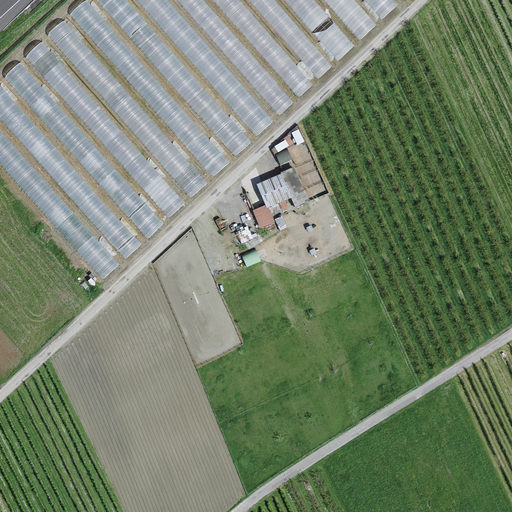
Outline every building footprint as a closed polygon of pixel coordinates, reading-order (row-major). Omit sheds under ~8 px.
[(127,0),(96,0),(232,158),(249,142),(127,0)] [(136,0),(255,134),(270,122),(164,0),(136,0)] [(174,0),(278,117),(292,103),(199,0),(174,0)] [(212,0),(233,25),(296,95),(310,84),(262,27),(238,0),(212,0)] [(244,0),(313,78),(328,66),(271,0),(244,0)] [(281,0),(334,61),(352,46),(310,0),(281,0)] [(319,0),(356,42),(373,26),(350,0),(319,0)] [(362,0),(379,19),(396,6),(390,0),(362,0)] [(72,11),(69,15),(210,178),(228,164),(84,2),(77,6),(72,11)] [(47,35),(47,39),(190,197),(198,189),(207,184),(63,22),(59,23),(50,30),(47,35)] [(28,51),(24,58),(166,220),(183,202),(41,44),(35,46),(28,51)] [(8,70),(3,77),(144,239),(160,224),(18,63),(8,70)] [(0,120),(122,259),(132,251),(139,245),(0,89),(0,120)] [(0,167),(100,281),(106,276),(116,265),(0,132),(0,167)] [(308,200),(294,168),(266,180),(258,184),(267,207),(292,196),(296,205),(308,200)]
